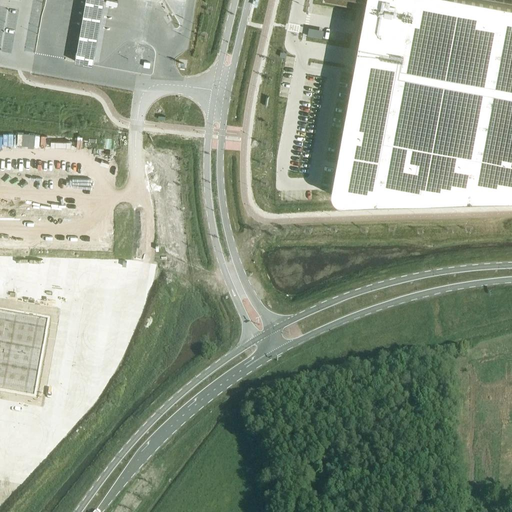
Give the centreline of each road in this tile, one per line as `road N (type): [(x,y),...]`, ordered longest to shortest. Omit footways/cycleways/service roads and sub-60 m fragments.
road 1 (unknown): [(0,486),(61,422),(140,250),(145,227),(136,174),(96,182)]
road 2 (unclassified): [(235,0),(206,157),(214,241),(232,272)]
road 3 (unclassified): [(232,272),(219,167),(248,0)]
road 4 (secondary): [(256,340),(153,418),(77,511)]
road 5 (secondary): [(275,352),(378,307),(511,280)]
road 6 (secondary): [(511,266),(381,286),(273,329)]
road 7 (secondary): [(99,511),(189,413),(275,352)]
